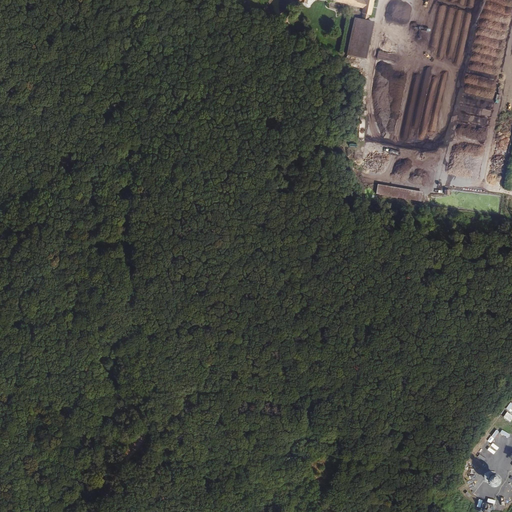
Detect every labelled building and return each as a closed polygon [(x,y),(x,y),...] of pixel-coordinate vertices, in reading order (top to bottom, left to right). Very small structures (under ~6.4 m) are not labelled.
[(372,6),(373,0),(347,0),(346,5),(362,9),(364,4),(372,6)] [(370,16),(372,6),(364,4),(362,9),(361,14),(363,14),(369,16),(370,16)] [(359,58),(369,21),(368,21),(362,19),(352,17),(342,53),(359,58)] [(427,197),(428,189),(384,184),(383,192),(427,197)] [(511,415),(507,412),(503,417),(510,422),(511,418),(511,415)] [(473,474),(476,468),(470,465),(467,471),(473,474)] [(489,472),(489,471),(487,472),(486,472),(484,473),(484,474),(483,475),(483,476),(482,478),(483,479),(484,481),(485,482),(486,483),(487,485),(488,486),(489,486),(490,487),(491,487),(492,488),(494,488),(496,487),(497,487),(498,485),(499,484),(500,482),(500,481),(500,479),(499,477),(498,476),(493,473),(489,472)] [(482,503),(479,511),(489,511),(491,506),(482,503)] [(496,503),(495,509),(502,511),(504,505),(496,503)]
